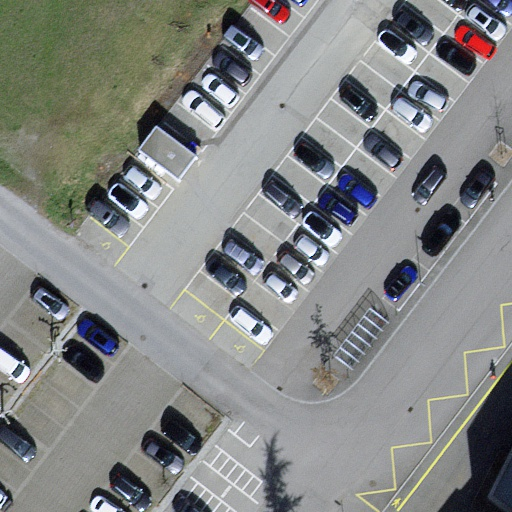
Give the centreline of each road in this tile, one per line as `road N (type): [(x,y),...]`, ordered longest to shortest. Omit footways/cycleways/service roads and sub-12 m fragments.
road 1 (residential): [(0,212),(335,466)]
road 2 (residential): [(511,236),(335,466)]
